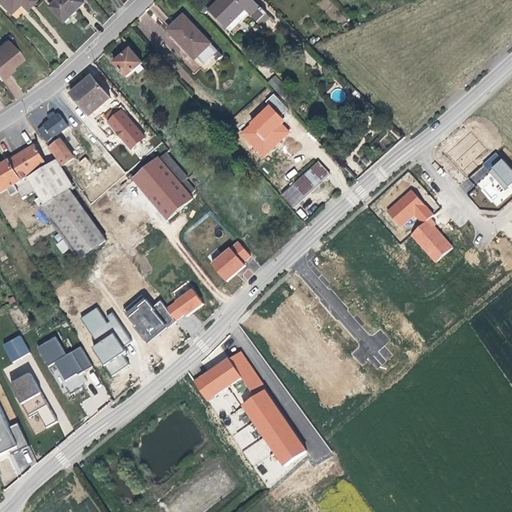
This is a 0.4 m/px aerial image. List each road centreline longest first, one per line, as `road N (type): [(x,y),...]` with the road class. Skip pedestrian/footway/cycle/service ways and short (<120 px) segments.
road 1 (tertiary): [(511,62),(8,511)]
road 2 (residential): [(142,0),(44,93),(0,122)]
road 3 (unknown): [(417,145),(498,234)]
